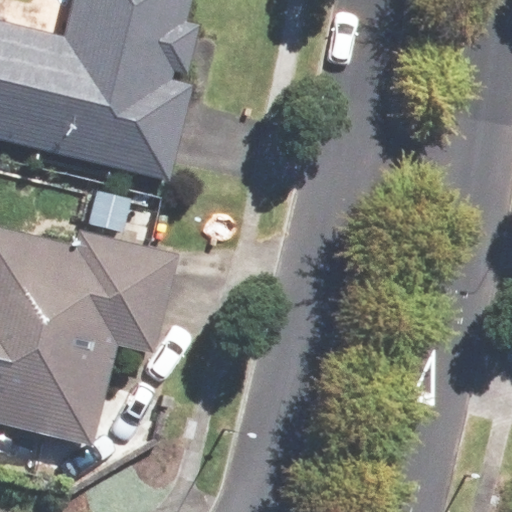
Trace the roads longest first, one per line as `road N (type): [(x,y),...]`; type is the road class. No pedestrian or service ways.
road 1 (residential): [(251,511),(338,142)]
road 2 (residential): [(462,167),(408,511)]
road 3 (residential): [(489,0),(462,167)]
road 4 (residential): [(338,142),(362,0)]
road 5 (residential): [(338,142),(462,167)]
